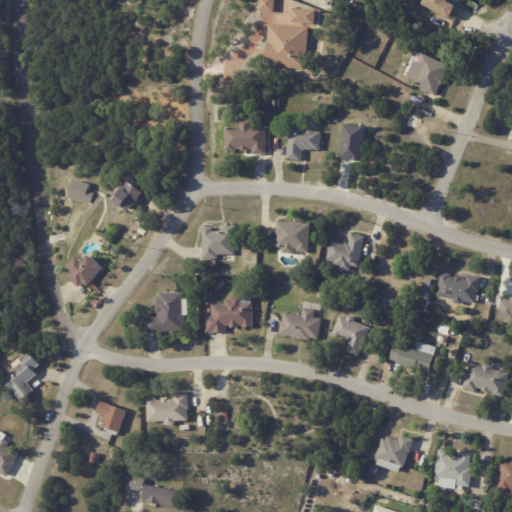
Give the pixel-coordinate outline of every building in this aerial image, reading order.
[(275,12),(261,12),(261,0),(276,0),(276,12),(275,12)] [(453,0),(451,4),(462,9),(456,21),(450,18),(449,18),(422,4),(424,0),(453,0)] [(316,11),(315,25),(291,23),(292,9),(316,11)] [(291,26),(309,28),(306,59),(310,60),(310,71),(266,67),(269,25),(291,26)] [(444,81),(442,85),(436,96),(425,91),(425,90),(413,84),(422,66),(419,65),(424,54),(450,66),(444,80),(445,81),(444,81)] [(267,155),(255,155),(255,149),(249,149),(249,151),(243,151),(243,148),(236,149),(236,151),(228,151),(227,128),(241,127),(241,120),(254,120),(254,128),(267,127),(268,155),(267,155)] [(361,161),(366,127),(344,123),(339,158),(361,161)] [(316,132),(322,132),(320,151),(313,150),(313,151),(306,150),(306,151),(303,150),(302,161),(288,159),(290,130),(307,131),(309,130),(313,130),(316,132)] [(70,199),(90,202),(92,192),(88,191),(89,183),(73,180),(70,199)] [(144,193),(140,198),(141,199),(135,206),(134,205),(130,211),(123,206),(121,208),(113,202),(119,193),(128,180),(145,192),(144,193)] [(295,222),(297,222),(297,223),(305,223),(305,224),(312,225),(310,254),(298,253),(298,249),(295,249),(295,255),(284,254),(284,248),(278,247),(279,235),(278,235),(279,222),(292,223),(292,222),(295,222)] [(236,255),(219,255),(219,259),(204,259),(204,229),(206,228),(211,227),(213,229),(213,232),(222,232),(222,230),(225,230),(225,227),(235,227),(236,255)] [(366,238),(359,268),(352,266),(351,272),(341,270),(341,268),(337,267),(335,264),(335,263),(328,261),(333,240),(341,242),(341,244),(346,245),(347,244),(350,245),(352,235),(366,238)] [(92,256),(104,268),(96,276),(97,276),(93,280),(94,282),(90,286),(86,282),(80,288),(69,276),(73,272),(67,267),(78,257),(83,262),(91,255),(92,256)] [(452,275),(452,278),(457,279),(457,277),(463,278),(462,280),(468,281),(469,276),(483,279),(480,293),(479,293),(477,304),(464,302),(463,304),(462,305),(457,305),(455,303),(455,300),(438,297),(442,273),(452,275)] [(184,298),(184,315),(187,316),(187,320),(185,322),(185,331),(164,331),(164,333),(148,333),(148,319),(159,318),(159,313),(157,313),(157,307),(160,307),(160,305),(156,306),(156,302),(158,302),(158,300),(161,300),(161,294),(184,293),(184,298)] [(502,298),(498,316),(511,319),(511,297),(511,300),(502,298)] [(253,304),(255,328),(245,328),(245,326),(240,326),(240,328),(233,329),(233,327),(228,327),(228,333),(216,334),(215,333),(209,333),(208,317),(215,316),(215,305),(227,305),(227,303),(229,301),(233,300),(233,298),(244,298),(244,304),(253,304)] [(318,319),(323,320),(320,340),(312,339),(311,342),(305,341),(299,341),(299,340),(292,339),(293,338),(281,336),(282,323),(283,323),(285,314),(303,317),(304,310),(316,311),(315,319),(318,319)] [(361,324),(370,328),(359,357),(346,352),(350,342),(346,341),(347,339),(334,334),(340,317),(348,320),(348,318),(351,317),(355,318),(356,321),(356,323),(361,324)] [(455,337),(458,328),(464,330),(461,339),(455,337)] [(437,349),(430,373),(417,368),(416,371),(397,365),(398,362),(391,360),(396,343),(417,350),(419,343),(437,349)] [(38,374),(29,382),(36,390),(23,401),(4,379),(24,362),(20,358),(29,351),(41,365),(34,370),(38,374)] [(493,367),(494,368),(493,369),(510,373),(505,398),(493,396),(494,392),(490,392),(489,394),(482,392),(483,390),(478,389),(477,393),(464,390),(467,375),(469,375),(471,364),(484,367),(484,366),(487,364),(492,365),(493,367)] [(189,396),(190,410),(189,410),(189,414),(190,414),(190,419),(189,419),(189,421),(176,422),(176,424),(175,426),(169,426),(167,425),(167,422),(149,423),(148,399),(159,399),(159,401),(163,401),(163,399),(170,399),(170,401),(175,400),(175,395),(189,395),(189,396)] [(119,435),(111,432),(112,429),(103,426),(110,405),(128,411),(119,435)] [(405,437),(416,440),(412,453),(411,453),(406,469),(403,468),(401,474),(379,466),(380,460),(378,459),(384,439),(388,441),(389,438),(401,442),(403,437),(405,437)] [(0,441),(2,443),(4,440),(10,444),(9,447),(20,454),(15,463),(16,464),(8,477),(0,471),(0,441)] [(452,456),(455,457),(454,458),(462,459),(463,456),(465,455),(470,455),(472,457),(471,469),(474,469),(471,488),(457,486),(458,482),(436,479),(440,450),(451,452),(450,456),(452,456)] [(94,453),(101,454),(99,464),(93,462),(94,453)] [(511,462),(511,461),(511,488),(511,491),(500,489),(504,461),(511,462)] [(143,501),(145,491),(131,489),(134,475),(147,477),(145,485),(181,491),(178,508),(143,501)]
